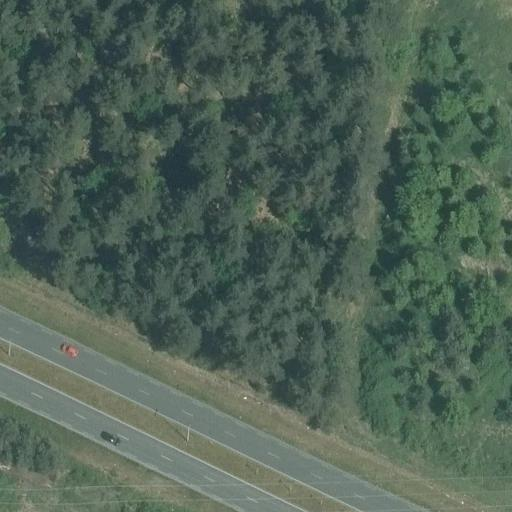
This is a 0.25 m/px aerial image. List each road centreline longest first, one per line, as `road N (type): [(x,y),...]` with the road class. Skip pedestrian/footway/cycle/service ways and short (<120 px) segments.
road 1 (primary): [(407,511),(0,317)]
road 2 (primary): [(0,388),(266,511)]
